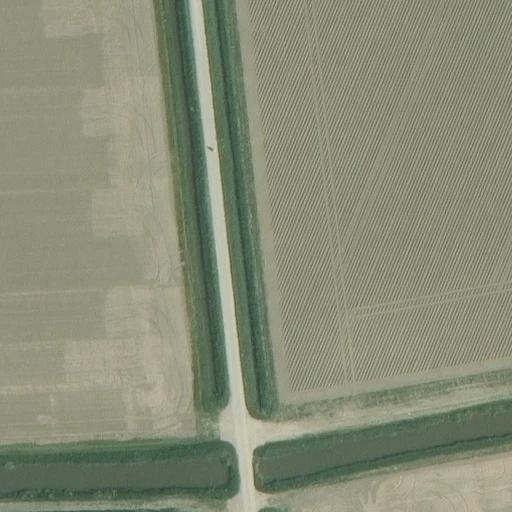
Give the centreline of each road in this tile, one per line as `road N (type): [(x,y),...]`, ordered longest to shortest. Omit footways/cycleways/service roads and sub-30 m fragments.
road 1 (unclassified): [(248,511),(197,0)]
road 2 (track): [(511,400),(284,437),(239,425)]
